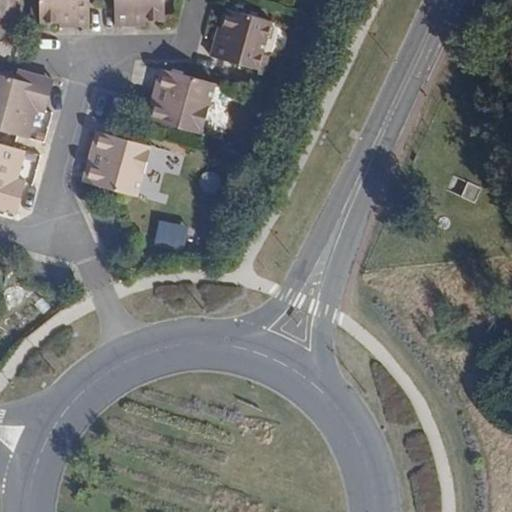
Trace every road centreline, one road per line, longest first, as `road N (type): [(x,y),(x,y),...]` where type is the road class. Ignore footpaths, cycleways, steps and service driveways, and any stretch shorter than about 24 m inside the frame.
road 1 (tertiary): [(370,156),(286,294),(219,341)]
road 2 (tertiary): [(326,390),(322,311),(370,156)]
road 3 (residential): [(63,239),(50,202),(91,49)]
road 4 (tertiary): [(370,156),(445,0)]
road 5 (secondary): [(381,511),(366,447),(326,390)]
road 6 (residential): [(130,355),(94,277),(63,239)]
road 7 (residential): [(91,49),(183,45),(196,6)]
road 8 (secondary): [(326,390),(285,360),(219,341)]
